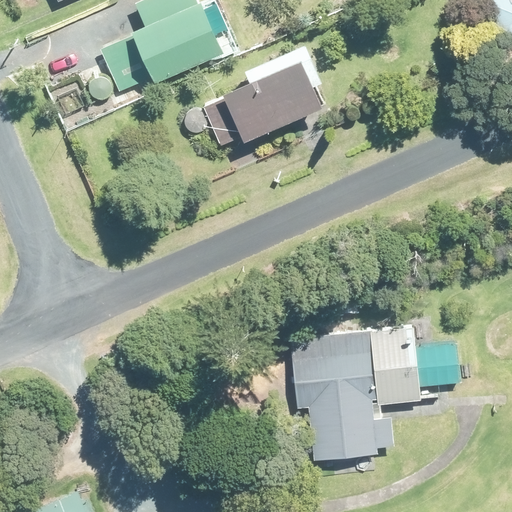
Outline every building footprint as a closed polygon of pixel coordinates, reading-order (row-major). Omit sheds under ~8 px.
[(154,77),(222,48),(201,0),(136,0),(145,19),(131,25),(139,43),(106,57),(120,88),(153,74),(154,77)] [(511,0),(484,0),(502,40),(511,35),(511,0)] [(243,134),(321,100),(302,55),(223,88),(225,94),(205,102),(221,139),(241,130),(243,134)] [(403,303),(276,312),(286,436),(370,429),(367,383),(408,380),(403,303)] [(91,511),(68,459),(0,489),(0,511),(91,511)]
